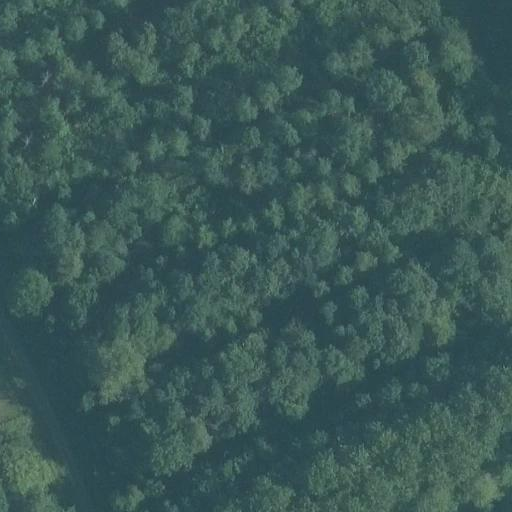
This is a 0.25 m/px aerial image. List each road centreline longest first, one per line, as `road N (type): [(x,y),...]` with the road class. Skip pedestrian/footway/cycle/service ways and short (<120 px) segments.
road 1 (track): [(0,319),(83,511)]
road 2 (track): [(511,135),(448,0)]
